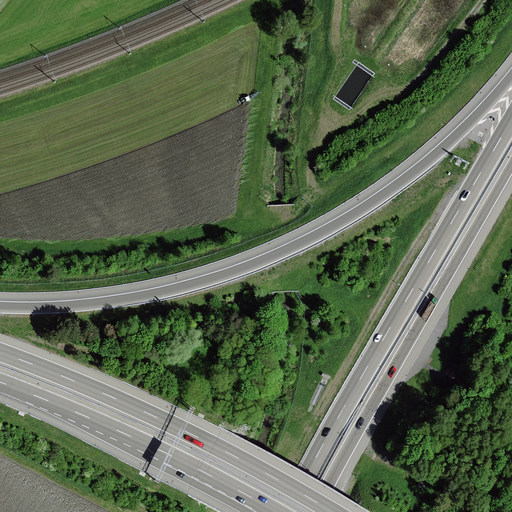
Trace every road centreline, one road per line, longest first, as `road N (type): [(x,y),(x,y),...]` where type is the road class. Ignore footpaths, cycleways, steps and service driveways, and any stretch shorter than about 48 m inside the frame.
road 1 (track): [(0,244),(116,247),(297,211),(313,192),(307,172),(325,132),(382,94),(406,89),(479,0)]
road 2 (motorway): [(511,77),(395,188),(265,261),(159,294),(0,304)]
road 3 (motorway): [(511,123),(290,511)]
road 4 (motorway): [(316,511),(511,165)]
road 5 (motorway): [(332,511),(159,417),(0,351)]
road 6 (motorway): [(0,379),(276,511)]
road 7 (track): [(325,132),(325,98),(341,64),(338,0)]
